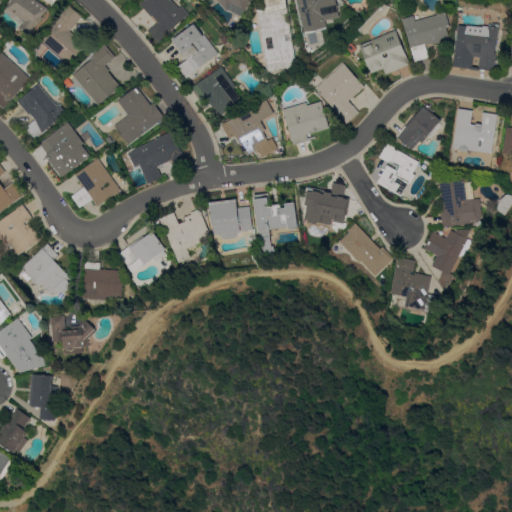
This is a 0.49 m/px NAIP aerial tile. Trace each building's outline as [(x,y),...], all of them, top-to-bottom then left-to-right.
[(37,0),(48,7),(42,16),(43,17),(37,25),(35,25),(28,34),(19,28),(22,23),(5,11),(12,0),(37,0)] [(173,0),(179,7),(182,4),(190,14),(158,41),(148,29),(158,21),(153,15),(151,16),(141,4),(145,0),(173,0)] [(251,0),(246,12),(244,11),(242,16),(228,9),(228,10),(219,0),(251,0)] [(286,0),(297,67),(267,72),(258,9),(267,8),(265,0),(286,0)] [(325,19),(327,27),(305,32),(297,0),(335,0),(339,16),(325,19)] [(87,45),(69,65),(42,40),(52,29),(50,27),(54,22),(55,23),(71,5),(83,16),(70,30),(87,45)] [(406,29),(403,19),(414,15),(416,20),(437,14),(437,12),(445,9),(450,27),(447,28),(450,38),(433,44),(433,42),(426,44),(429,56),(416,61),(406,28),(406,29)] [(195,23),(203,34),(204,33),(219,54),(187,77),(178,65),(189,58),(188,55),(186,56),(184,55),(184,54),(173,39),(195,23)] [(480,68),(479,70),(470,69),(470,68),(453,66),(459,24),(467,25),(483,26),(483,25),(489,25),(489,26),(499,27),(498,35),(497,34),(494,56),(497,56),(497,60),(495,60),(494,70),(480,68)] [(384,68),(372,73),(361,44),(397,29),(411,64),(387,74),(384,68)] [(220,38),(225,34),(230,40),(225,44),(220,38)] [(358,48),(353,53),(347,46),(352,41),(358,48)] [(116,57),(106,65),(110,70),(109,71),(121,86),(98,105),(74,74),(92,59),(92,58),(95,56),(93,54),(102,47),(106,43),(116,57)] [(0,54),(3,51),(31,78),(12,98),(13,99),(4,108),(0,104),(0,54)] [(350,100),(360,112),(348,122),(317,87),(345,63),(365,86),(350,100)] [(222,66),(236,86),(234,88),(242,99),(220,116),(209,100),(204,104),(192,87),(222,66)] [(39,83),(57,104),(59,103),(67,112),(62,117),(61,117),(47,128),(48,129),(36,139),(26,127),(36,119),(30,112),(29,113),(19,100),(39,83)] [(151,104),(154,102),(165,117),(161,120),(161,119),(145,131),(146,131),(129,144),(115,125),(129,114),(119,100),(138,86),(151,104)] [(267,99),(275,113),(261,120),(266,130),(264,131),(268,140),(272,137),(278,148),(262,156),(259,149),(247,155),(236,134),(229,138),(222,124),(267,99)] [(307,101),(308,104),(322,100),(330,127),(308,134),(309,140),(294,144),(284,109),(307,101)] [(441,119),(439,122),(442,124),(431,137),(428,135),(423,142),(421,140),(413,149),(399,137),(397,135),(415,112),(417,114),(424,106),(441,119)] [(467,151),(461,150),(459,148),(453,148),(458,122),(456,122),(459,108),(473,110),(471,123),(477,124),(477,123),(483,124),(482,130),(483,130),(484,130),(484,129),(485,122),(482,121),(483,111),(498,114),(496,127),(492,153),(469,149),(467,151)] [(85,142),(82,144),(91,155),(70,171),(55,152),(50,156),(39,143),(68,121),(85,142)] [(502,152),(511,153),(511,127),(505,126),(502,152)] [(172,130),(189,164),(175,171),(172,165),(167,163),(158,167),(162,177),(148,183),(144,173),(143,173),(141,168),(135,170),(128,154),(138,148),(137,147),(172,130)] [(114,142),(111,145),(106,138),(110,135),(114,142)] [(378,183),(390,162),(379,156),(388,142),(399,149),(422,163),(403,197),(378,183)] [(121,189),(98,206),(93,199),(80,207),(72,195),(84,186),(76,174),(98,158),(121,189)] [(0,162),(6,172),(0,175),(0,180),(5,188),(15,181),(24,195),(0,212),(0,162)] [(440,180),(463,177),(464,182),(471,181),(473,199),(480,198),(482,216),(477,222),(443,226),(441,210),(444,210),(440,180)] [(312,193),(325,196),(329,180),(342,183),(340,197),(348,198),(345,213),(346,213),(343,228),(305,220),(308,205),(309,205),(312,193)] [(268,192),(270,205),(295,202),(298,229),(291,230),(291,229),(288,229),(288,226),(269,229),(272,246),(274,246),(275,251),(262,253),(262,247),(259,248),(258,239),(261,239),(261,237),(260,237),(255,194),(268,192)] [(237,198),(238,207),(249,206),(252,229),(241,230),(241,231),(239,231),(236,236),(234,237),(232,238),(227,239),(223,238),(221,237),(221,233),(215,234),(214,222),(212,222),(210,202),(237,198)] [(17,207),(23,203),(33,216),(28,219),(42,239),(19,255),(10,241),(7,243),(0,233),(0,220),(17,208),(17,207)] [(187,247),(191,257),(178,262),(160,217),(174,211),(179,223),(186,220),(184,216),(191,213),(191,212),(198,209),(199,210),(200,210),(212,238),(187,247)] [(361,260),(359,262),(340,241),(350,231),(348,230),(356,222),(380,248),(383,246),(394,257),(375,275),(361,260)] [(466,237),(472,240),(465,254),(459,255),(450,273),(453,274),(447,285),(446,284),(444,288),(440,283),(441,282),(438,280),(443,271),(432,265),(437,255),(425,248),(434,231),(447,238),(451,229),(455,232),(456,229),(471,229),(466,237)] [(143,235),(145,237),(153,231),(166,249),(164,250),(166,253),(156,260),(154,258),(143,266),(142,265),(133,272),(129,266),(129,265),(120,253),(143,235)] [(43,285),(40,287),(32,277),(30,278),(21,268),(49,243),(59,254),(55,259),(69,275),(66,277),(71,283),(69,285),(70,287),(63,293),(60,290),(57,294),(55,291),(52,294),(43,285)] [(433,314),(423,311),(423,310),(403,307),(406,296),(391,293),(398,256),(416,260),(413,272),(431,276),(428,293),(437,295),(433,314)] [(101,262),(100,268),(124,270),(122,298),(107,296),(107,299),(83,297),(86,261),(101,262)] [(0,297),(13,315),(0,324),(0,297)] [(52,315),(65,314),(66,329),(80,328),(78,326),(86,319),(95,329),(95,328),(97,330),(88,338),(88,346),(83,346),(83,352),(81,352),(81,353),(75,353),(75,352),(65,353),(63,332),(61,332),(62,341),(54,342),(52,315)] [(0,330),(18,317),(33,337),(30,339),(38,350),(16,367),(7,354),(2,358),(0,355),(0,330)] [(40,418),(40,406),(30,406),(33,374),(52,375),(52,385),(57,385),(55,419),(40,418)] [(0,430),(17,407),(31,417),(23,428),(29,432),(25,437),(28,439),(18,454),(0,440),(0,430)] [(0,450),(11,457),(0,475),(0,450)]
